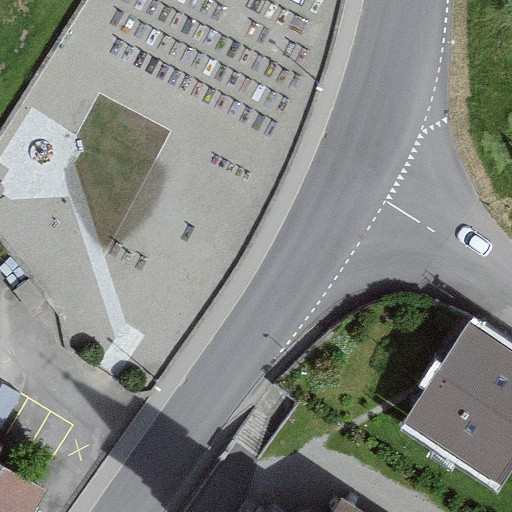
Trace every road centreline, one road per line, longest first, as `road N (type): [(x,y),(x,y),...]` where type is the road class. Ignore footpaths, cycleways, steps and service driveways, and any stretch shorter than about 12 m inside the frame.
road 1 (tertiary): [(366,130),(304,264),(135,511)]
road 2 (residential): [(366,130),(511,229)]
road 3 (tertiary): [(408,0),(366,130)]
